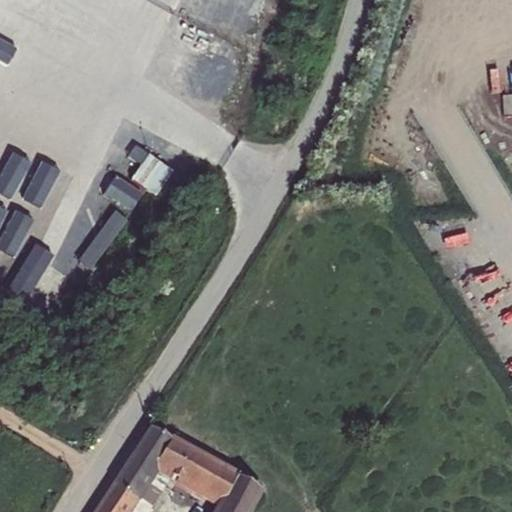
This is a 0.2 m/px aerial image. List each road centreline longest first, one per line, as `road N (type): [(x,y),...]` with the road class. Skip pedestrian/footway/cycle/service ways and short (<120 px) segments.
road 1 (tertiary): [(70,511),(279,191),(327,99),(362,0)]
road 2 (unknown): [(127,93),(0,30)]
